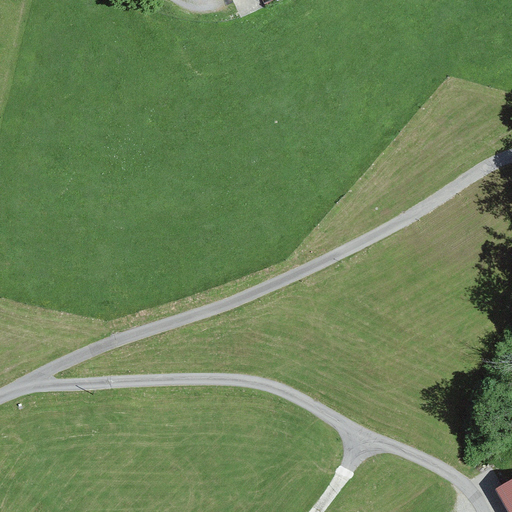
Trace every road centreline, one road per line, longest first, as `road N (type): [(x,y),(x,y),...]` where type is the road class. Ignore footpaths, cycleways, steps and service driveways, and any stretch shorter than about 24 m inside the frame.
road 1 (track): [(0,395),(86,351),(233,302),(375,236),(511,156)]
road 2 (track): [(25,384),(221,378),(277,387),(360,441),(434,465),(466,486),(483,511)]
